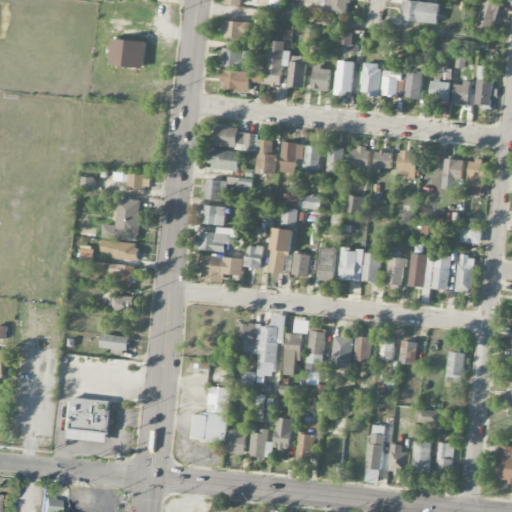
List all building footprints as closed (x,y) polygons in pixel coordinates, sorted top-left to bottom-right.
[(348,14),(349,0),(309,0),(309,2),(316,3),(315,10),(348,14)] [(437,25),(439,5),(404,0),(402,20),(437,25)] [(500,1),(493,0),(479,0),(474,27),(494,31),(500,1)] [(224,36),(248,38),(249,23),(224,21),(224,36)] [(110,66),(145,68),(146,42),(112,40),(110,66)] [(282,85),(282,67),(290,67),(290,51),(284,51),(285,42),(268,42),(267,85),(282,85)] [(221,66),(250,70),(252,52),(223,48),(221,66)] [(290,88),(306,88),(307,58),(291,57),(290,88)] [(353,95),(354,62),(337,62),(336,94),(353,95)] [(378,96),(379,65),(361,64),(360,95),(378,96)] [(491,106),(493,82),(485,81),(485,67),(478,67),(476,105),(491,106)] [(330,69),(314,68),(313,91),(329,91),(330,69)] [(262,84),(263,75),(224,70),(221,88),(249,92),(250,82),(262,84)] [(382,97),(399,97),(400,72),(383,71),(382,97)] [(421,100),(424,74),(407,72),(404,99),(421,100)] [(449,103),(450,83),(432,82),(431,102),(449,103)] [(470,84),(454,84),(453,105),(469,105),(470,84)] [(257,135),(239,133),(239,129),(216,126),(214,147),(255,151),(257,135)] [(276,175),(277,154),(273,154),(274,141),(258,140),(256,174),(276,175)] [(281,173),(302,174),(303,145),(282,143),(281,173)] [(320,171),(321,147),(306,147),(305,171),(320,171)] [(328,172),(349,173),(349,160),(344,160),(345,148),(329,148),(328,172)] [(353,148),(349,174),(368,177),(372,151),(353,148)] [(240,152),(211,151),(210,170),(238,172),(240,152)] [(417,152),(399,151),(398,175),(407,176),(407,180),(416,181),(417,152)] [(391,169),(392,152),(376,152),(375,168),(391,169)] [(443,178),(463,179),(464,160),(444,159),(443,178)] [(483,197),(485,161),(469,161),(467,196),(483,197)] [(127,191),(145,191),(145,175),(127,175),(127,191)] [(81,190),(94,190),(95,178),(82,178),(81,190)] [(204,200),(221,201),(222,192),(227,192),(227,181),(205,180),(204,200)] [(283,207),(298,208),(299,195),(284,194),(283,207)] [(299,208),(320,210),(322,198),(301,195),(299,208)] [(362,214),(364,198),(348,196),(346,213),(362,214)] [(103,239),(139,241),(141,201),(119,200),(117,226),(103,225),(103,239)] [(225,225),(226,207),(202,206),(201,225),(225,225)] [(282,225),(297,226),(298,209),(282,209),(282,225)] [(434,238),(434,226),(422,225),(422,238),(434,238)] [(460,243),(481,245),(482,231),(462,228),(460,243)] [(271,273),(285,274),(286,254),(293,254),(294,230),(273,229),(271,273)] [(135,261),(136,244),(114,243),(113,259),(135,261)] [(245,267),(262,269),(263,248),(247,246),(245,267)] [(336,248),(320,248),(319,278),(335,279),(336,248)] [(362,282),(364,251),(350,251),(350,248),(342,248),(340,281),(362,282)] [(405,259),(400,259),(400,252),(389,251),(388,287),(403,288),(405,259)] [(311,255),(295,254),(293,275),(309,277),(311,255)] [(381,254),(365,254),(364,283),(380,283),(381,254)] [(425,288),(425,280),(432,280),(433,256),(411,255),(410,288),(425,288)] [(200,281),(224,283),(224,275),(243,276),(244,259),(202,256),(200,281)] [(434,290),(449,291),(450,257),(434,257),(434,290)] [(474,259),(458,258),(457,292),(473,293),(474,259)] [(132,266),(113,265),(113,283),(131,283),(132,266)] [(134,297),(113,296),(112,312),(134,313),(134,297)] [(286,316),(273,315),(272,327),(262,327),(259,377),(276,379),(278,344),(284,344),(286,316)] [(261,325),(240,324),(237,357),(259,359),(261,325)] [(0,338),(7,340),(8,327),(0,326),(0,338)] [(304,385),(319,387),(326,333),(312,331),(304,385)] [(295,376),(295,362),(301,362),(302,335),(286,334),(285,376),(295,376)] [(128,352),(130,338),(102,335),(101,349),(128,352)] [(353,338),(334,337),(333,368),(352,369),(353,338)] [(371,362),(372,338),(357,337),(356,361),(371,362)] [(379,361),(394,361),(394,340),(380,339),(379,361)] [(419,344),(403,341),(400,364),(415,366),(419,344)] [(465,353),(449,353),(448,383),(464,384),(465,353)] [(242,388),(255,389),(256,373),(243,372),(242,388)] [(225,444),(231,389),(209,387),(206,415),(195,414),(192,441),(225,444)] [(68,440),(108,443),(111,401),(70,399),(68,440)] [(419,423),(439,424),(440,411),(419,410),(419,423)] [(293,420),(277,418),(274,449),(290,451),(293,420)] [(227,453),(245,455),(247,432),(229,430),(227,453)] [(267,432),(251,432),(250,458),(272,459),(273,443),(267,442),(267,432)] [(367,483),(381,484),(384,435),(369,434),(367,483)] [(298,462),(314,463),(314,435),(298,435),(298,462)] [(431,443),(415,442),(414,472),(430,472),(431,443)] [(455,445),(440,443),(435,476),(451,478),(455,445)] [(402,453),(403,446),(393,445),(389,473),(408,476),(411,453),(402,453)] [(511,447),(499,446),(497,480),(508,480),(507,484),(511,484),(511,447)] [(56,511),(58,498),(43,497),(42,511),(56,511)]
